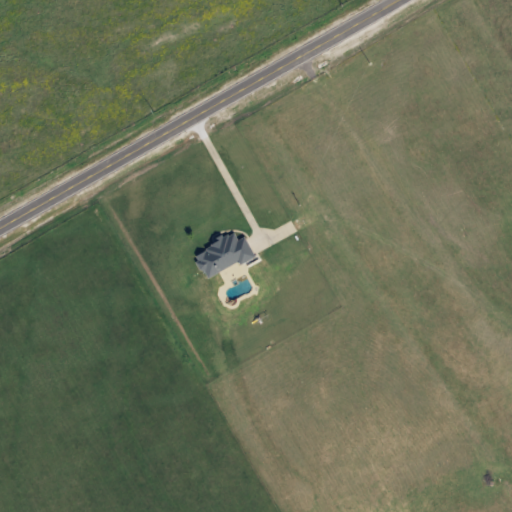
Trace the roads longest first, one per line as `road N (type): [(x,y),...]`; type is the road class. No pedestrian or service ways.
road 1 (tertiary): [(0,227),(392,0)]
road 2 (residential): [(303,52),(407,200),(511,326)]
